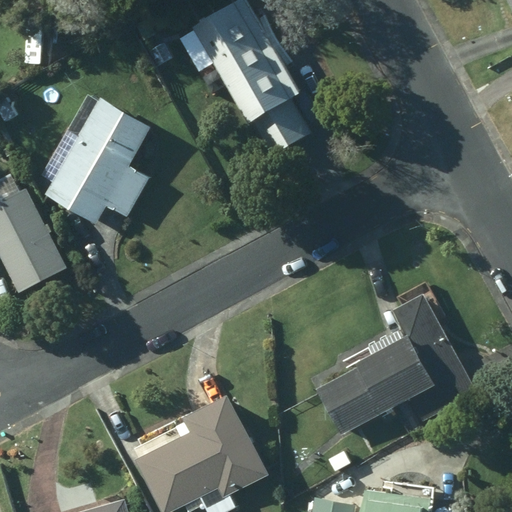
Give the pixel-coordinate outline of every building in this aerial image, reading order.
[(315,95),(258,0),(255,0),(204,31),(279,158),(319,134),(301,104),(315,95)] [(511,0),(503,0),(511,17),(511,0)] [(170,35),(153,42),(158,54),(175,46),(170,35)] [(56,40),(56,51),(67,52),(68,41),(56,40)] [(144,45),(132,50),(138,62),(149,57),(144,45)] [(174,85),(182,99),(196,91),(187,77),(174,85)] [(50,176),(61,182),(53,195),(106,224),(116,207),(136,218),(158,178),(141,169),(163,128),(110,99),(108,102),(94,95),(50,176)] [(2,106),(13,122),(24,114),(13,98),(2,106)] [(36,191),(0,209),(0,238),(29,294),(77,269),(36,191)] [(421,422),(474,393),(420,294),(389,310),(403,335),(349,364),(351,369),(313,389),(339,435),(383,411),(385,414),(389,412),(387,407),(406,397),(421,422)] [(173,424),(179,435),(131,460),(158,511),(168,511),(181,505),(184,511),(188,511),(220,495),(221,497),(264,475),(222,395),(178,418),(179,421),(173,424)] [(340,450),(324,458),(331,471),(347,463),(340,450)] [(426,511),(428,499),(360,490),(359,504),(309,497),(307,511),(426,511)] [(124,511),(121,499),(76,511),(124,511)]
